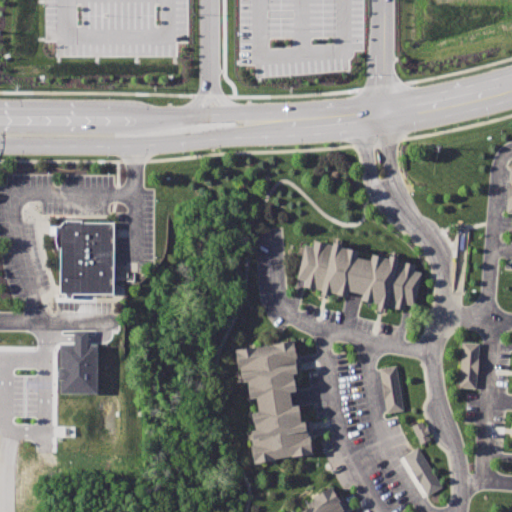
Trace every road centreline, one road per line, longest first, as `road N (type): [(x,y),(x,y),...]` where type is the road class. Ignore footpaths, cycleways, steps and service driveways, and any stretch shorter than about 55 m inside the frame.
road 1 (residential): [(459,511),(463,490),(433,369),(444,268),(434,240),(399,216),(377,178),(376,115)]
road 2 (residential): [(0,144),(168,143),(282,122)]
road 3 (residential): [(282,122),(236,112),(122,116)]
road 4 (residential): [(376,115),(511,91)]
road 5 (residential): [(122,116),(0,115)]
